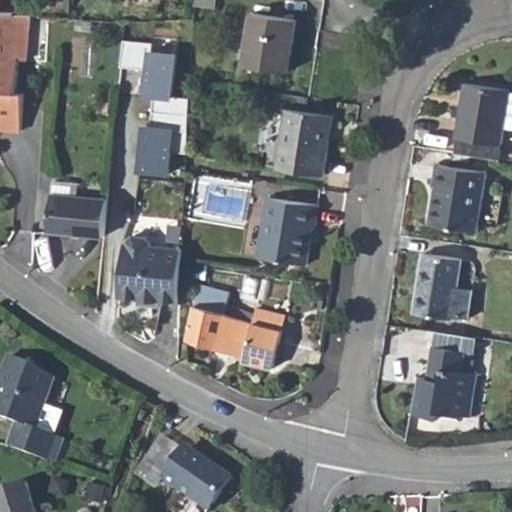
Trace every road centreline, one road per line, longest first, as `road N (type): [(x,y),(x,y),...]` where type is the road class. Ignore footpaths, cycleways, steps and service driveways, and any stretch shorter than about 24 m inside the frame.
road 1 (residential): [(330,452),(409,90),(449,32),(511,20)]
road 2 (residential): [(330,452),(195,399),(94,344),(0,277)]
road 3 (residential): [(511,468),(453,471),(330,452)]
